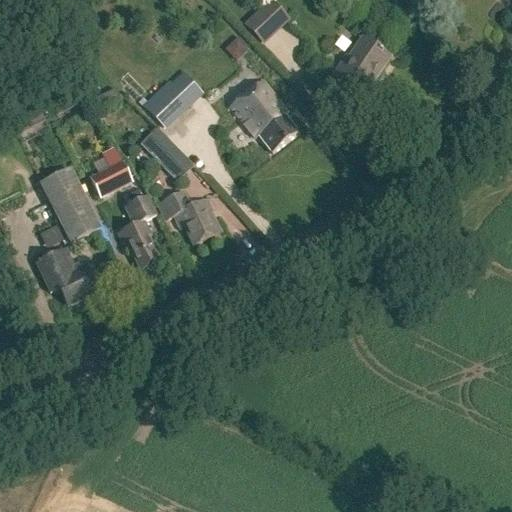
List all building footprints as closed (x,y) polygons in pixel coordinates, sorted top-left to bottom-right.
[(246,26),(266,47),(292,21),(272,0),(246,26)] [(314,92),(335,106),(347,89),(361,99),(389,59),(360,38),(336,74),(330,69),(314,92)] [(230,48),(235,62),(251,56),(246,42),(230,48)] [(171,82),(145,107),(168,131),(194,106),(171,82)] [(232,108),(230,110),(255,141),(258,139),(272,157),(298,137),(284,119),(287,116),(262,85),(251,93),(232,108)] [(97,104),(102,113),(122,103),(117,94),(97,104)] [(140,147),(176,186),(193,170),(157,131),(140,147)] [(118,150),(105,159),(112,170),(125,162),(118,150)] [(274,163),(293,200),(320,187),(301,150),(274,163)] [(123,169),(91,185),(101,205),(133,189),(123,169)] [(100,236),(70,175),(41,189),(71,250),(100,236)] [(183,233),(193,253),(219,240),(209,220),(213,218),(205,203),(190,210),(183,196),(155,210),(163,226),(171,222),(177,236),(183,233)] [(134,232),(118,240),(125,254),(128,253),(140,278),(160,268),(147,242),(150,240),(144,227),(156,221),(147,202),(124,213),(134,232)] [(59,294),(67,313),(98,297),(84,267),(74,272),(66,255),(36,269),(50,298),(59,294)]
